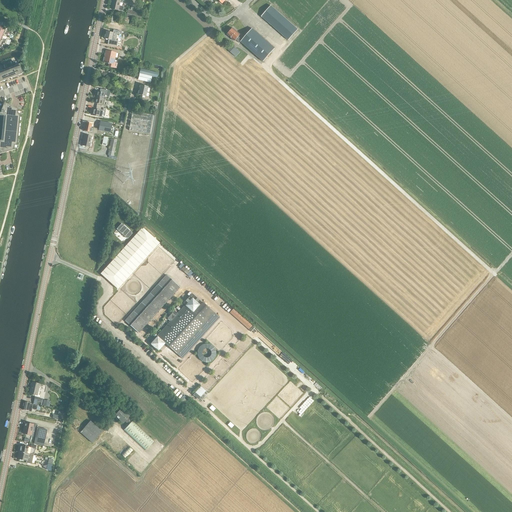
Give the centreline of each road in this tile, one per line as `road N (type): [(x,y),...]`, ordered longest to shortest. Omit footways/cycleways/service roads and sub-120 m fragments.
road 1 (tertiary): [(0,492),(104,0)]
road 2 (track): [(265,67),(495,274)]
road 3 (track): [(187,388),(318,511)]
road 4 (track): [(449,511),(319,394)]
